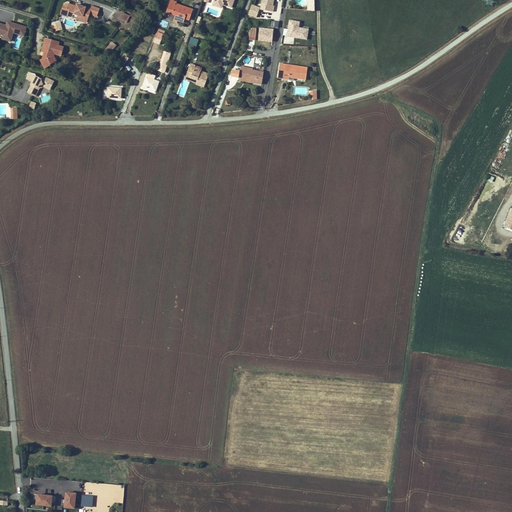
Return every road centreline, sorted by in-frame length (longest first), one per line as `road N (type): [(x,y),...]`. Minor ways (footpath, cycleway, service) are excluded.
road 1 (unclassified): [(0,147),(44,124),(205,121),(329,103)]
road 2 (unclassified): [(21,511),(0,324)]
road 3 (unknown): [(159,122),(201,0)]
